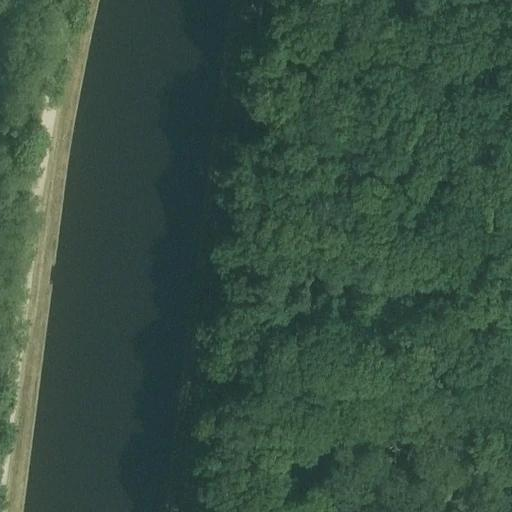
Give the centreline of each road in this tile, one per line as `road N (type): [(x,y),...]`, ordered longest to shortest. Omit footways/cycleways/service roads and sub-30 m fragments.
road 1 (tertiary): [(185,511),(251,0)]
road 2 (unclassified): [(0,500),(52,96),(72,0)]
